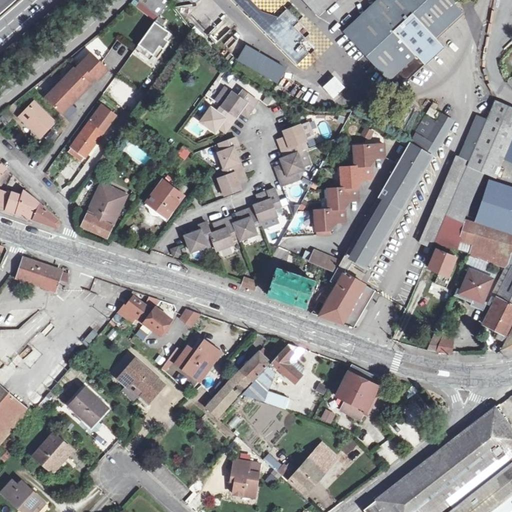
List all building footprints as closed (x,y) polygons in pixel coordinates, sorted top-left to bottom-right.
[(167,0),(140,0),(140,1),(158,16),(169,3),(167,0)] [(302,0),(318,17),(335,0),(302,0)] [(456,0),(378,0),(344,33),(389,82),(409,81),(443,49),(434,38),(462,13),(453,4),(456,0)] [(170,33),(155,22),(139,45),(153,55),(160,47),(163,49),(169,42),(165,39),(170,33)] [(240,60),(278,84),(286,71),(249,46),(240,60)] [(76,69),(90,82),(95,77),(98,79),(108,69),(91,53),(76,69)] [(60,83),(76,98),(91,83),(90,82),(76,69),(75,67),(60,83)] [(333,99),(345,88),(334,76),(322,87),(333,99)] [(509,95),(511,92),(511,87),(506,82),(503,78),(502,80),(501,82),(499,87),(509,95)] [(76,98),(60,83),(46,98),(62,114),(76,98)] [(223,106),(237,116),(240,111),(247,115),(258,100),(243,89),(239,96),(233,92),(223,106)] [(494,100),(505,105),(508,97),(497,93),(494,100)] [(496,177),(506,154),(511,138),(511,107),(505,105),(494,100),(486,118),(470,157),(469,160),(467,164),(468,165),(481,171),(496,177)] [(38,137),(52,122),(31,103),(18,117),(24,123),(25,122),(28,125),(27,126),(38,137)] [(102,105),(71,146),(85,156),(115,115),(102,105)] [(222,123),(228,128),(237,116),(223,106),(222,105),(218,111),(211,107),(202,121),(216,131),(219,127),(222,123)] [(321,313),(320,316),(354,327),(374,292),(358,282),(452,121),(430,107),(425,114),(437,122),(436,124),(424,117),(376,198),(374,200),(340,261),(318,299),(324,303),(320,311),(321,313)] [(461,154),(470,157),(486,118),(477,115),(461,154)] [(309,122),(301,125),(306,139),(314,136),(309,122)] [(286,139),(279,142),(284,157),(299,152),(302,151),(299,143),(307,141),(306,139),(301,125),(301,124),(292,127),(283,130),(285,136),(286,139)] [(370,140),(374,131),(364,127),(360,135),(370,140)] [(49,134),(44,140),(50,144),(54,138),(49,134)] [(218,152),(223,168),(241,161),(238,156),(237,151),(236,151),(234,145),(239,144),(236,136),(218,143),(221,150),(218,152)] [(342,187),(333,188),(333,197),(329,198),(329,208),(320,209),(321,218),(316,219),(316,229),(332,228),(334,225),(334,222),(345,221),(344,207),(347,204),(346,201),(358,200),(357,187),(359,184),(359,179),(371,179),(370,165),(372,162),(373,158),(384,157),(383,144),(359,145),(359,154),(354,154),(355,166),(345,166),(346,175),(341,176),(342,187)] [(185,160),(191,152),(182,145),(176,154),(185,160)] [(302,151),(299,152),(305,168),(313,165),(306,149),(302,151)] [(285,167),(277,170),(283,185),(300,179),(297,171),(305,168),(299,152),(284,157),(282,158),(284,164),(285,167)] [(419,242),(431,247),(433,243),(434,243),(467,164),(469,160),(457,154),(419,242)] [(107,155),(99,166),(105,170),(114,160),(107,155)] [(242,188),(240,182),(238,179),(246,176),(241,161),(223,168),(222,168),(225,175),(219,178),(226,194),(242,188)] [(481,171),(468,165),(447,213),(460,219),(481,171)] [(148,201),(171,218),(175,212),(173,210),(184,195),(174,187),(178,182),(169,176),(165,181),(164,180),(148,201)] [(113,192),(115,188),(103,182),(101,186),(113,192)] [(113,192),(101,186),(91,207),(93,208),(91,212),(89,211),(83,223),(107,235),(127,194),(115,188),(113,192)] [(264,201),(261,202),(256,204),(256,206),(262,221),(279,214),(276,206),(282,205),(280,199),(275,188),(261,193),(264,201)] [(511,196),(490,189),(482,213),(511,223),(511,196)] [(0,209),(5,212),(10,194),(0,190),(0,209)] [(20,198),(15,215),(31,222),(40,204),(33,198),(22,190),(20,198)] [(15,215),(20,198),(17,198),(18,196),(10,194),(5,212),(15,215)] [(168,221),(171,218),(148,201),(145,205),(153,211),(168,221)] [(40,204),(31,222),(37,223),(57,230),(61,223),(40,204)] [(244,219),(241,220),(235,222),(240,233),(241,239),(259,233),(256,225),(263,223),(262,221),(256,206),(241,211),(244,219)] [(221,229),(218,230),(212,232),(214,239),(218,250),(235,244),(232,235),(240,233),(235,222),(233,217),(218,222),(221,229)] [(208,242),(214,239),(212,232),(208,221),(200,224),(202,228),(196,230),(192,232),(186,234),(188,241),(192,250),(209,244),(208,242)] [(468,252),(470,252),(478,230),(464,226),(458,249),(468,252)] [(511,243),(511,238),(478,230),(470,252),(488,258),(506,264),(510,250),(511,243)] [(182,252),(179,245),(172,247),(175,255),(182,252)] [(456,257),(436,249),(430,267),(440,271),(436,281),(447,285),(451,275),(449,275),(456,257)] [(332,271),(338,261),(314,250),(309,261),(332,271)] [(23,258),(16,277),(54,291),(61,272),(23,258)] [(511,266),(496,296),(511,303),(511,266)] [(492,277),(471,267),(461,290),(458,289),(456,293),(458,296),(473,302),(476,297),(482,300),(492,277)] [(278,268),(268,294),(272,296),(304,307),(314,281),(278,268)] [(243,284),(254,289),(257,281),(245,277),(243,281),(243,284)] [(436,295),(444,293),(442,285),(434,288),(436,295)] [(144,323),(153,312),(147,306),(133,295),(126,304),(125,303),(118,311),(132,322),(136,318),(139,320),(143,324),(144,323)] [(511,323),(511,303),(496,296),(483,322),(507,334),(511,323)] [(156,308),(153,312),(144,323),(152,328),(149,332),(156,337),(170,318),(165,315),(156,308)] [(191,327),(201,314),(186,309),(179,318),(191,327)] [(94,330),(83,340),(87,345),(98,334),(94,330)] [(151,343),(156,337),(149,332),(144,337),(151,343)] [(453,339),(433,336),(427,350),(429,350),(441,352),(451,353),(453,339)] [(186,346),(174,362),(197,380),(218,351),(211,346),(203,340),(194,352),(186,346)] [(270,360),(272,362),(275,365),(295,381),(302,372),(290,363),(287,359),(298,346),(297,346),(287,342),(270,360)] [(226,384),(235,393),(248,379),(250,380),(274,354),(271,352),(265,357),(262,354),(258,350),(226,384)] [(161,384),(134,360),(117,378),(127,387),(132,381),(143,391),(139,395),(143,398),(146,401),(161,384)] [(352,364),(349,369),(379,384),(384,375),(352,364)] [(242,394),(263,401),(267,391),(274,372),(271,369),(268,366),(242,394)] [(378,386),(379,384),(349,369),(332,402),(341,407),(340,408),(361,419),(373,397),(375,399),(381,388),(378,386)] [(339,384),(335,382),(325,400),(329,402),(339,384)] [(403,386),(412,394),(419,389),(413,385),(405,382),(403,386)] [(235,393),(226,384),(204,406),(214,415),(235,393)] [(0,447),(7,440),(5,438),(29,410),(0,386),(0,447)] [(84,387),(67,405),(90,425),(95,420),(106,407),(84,387)] [(289,397),(267,391),(263,401),(285,408),(289,397)] [(335,412),(326,407),(321,416),(329,421),(335,412)] [(491,511),(489,511),(446,511),(488,479),(482,471),(511,447),(511,430),(495,408),(417,470),(365,510),(366,511),(491,511)] [(237,417),(228,423),(231,428),(241,422),(237,417)] [(2,446),(7,451),(23,433),(17,429),(2,446)] [(32,453),(48,469),(62,453),(65,456),(68,453),(72,449),(52,431),(32,453)] [(351,440),(342,449),(346,453),(355,444),(351,440)] [(328,457),(332,453),(323,445),(319,450),(322,453),(328,457)] [(316,447),(297,467),(313,482),(325,469),(317,460),(322,453),(319,450),(316,447)] [(51,471),(65,456),(62,453),(48,469),(51,471)] [(328,457),(322,453),(317,460),(325,469),(336,457),(332,453),(328,457)] [(263,461),(274,471),(279,464),(268,454),(263,461)] [(234,460),(231,477),(235,477),(234,483),(232,495),(254,499),(258,473),(249,472),(251,463),(234,460)] [(310,486),(313,482),(297,467),(293,471),(287,465),(280,473),(287,478),(303,493),(310,486)] [(8,497),(21,508),(23,506),(29,511),(36,506),(39,509),(42,505),(45,502),(22,482),(18,485),(12,480),(3,490),(9,496),(8,497)] [(511,511),(511,506),(507,502),(494,511),(511,511)]
